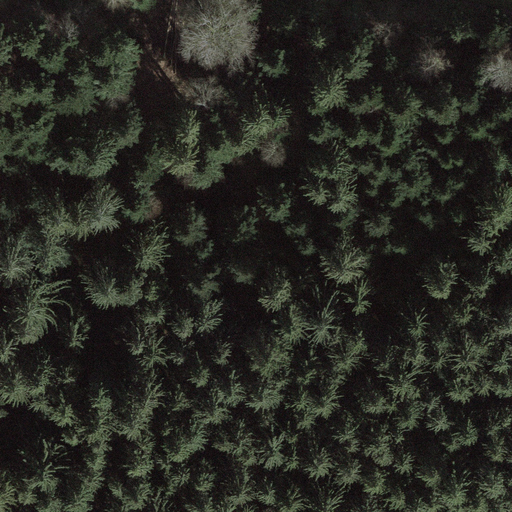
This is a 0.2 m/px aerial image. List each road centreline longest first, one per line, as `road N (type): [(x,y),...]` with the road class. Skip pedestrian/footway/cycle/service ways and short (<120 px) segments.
road 1 (track): [(242,0),(511,93)]
road 2 (track): [(427,67),(480,287)]
